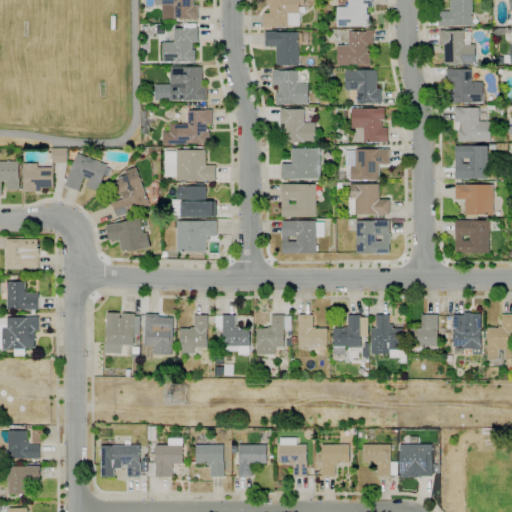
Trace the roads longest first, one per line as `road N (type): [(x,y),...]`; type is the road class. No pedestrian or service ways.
road 1 (tertiary): [(511,278),(76,275),(68,222),(0,217)]
road 2 (residential): [(412,511),(76,510)]
road 3 (residential): [(404,0),(422,115),(424,279)]
road 4 (residential): [(231,0),(251,155),(250,279)]
road 5 (residential): [(76,275),(76,511)]
